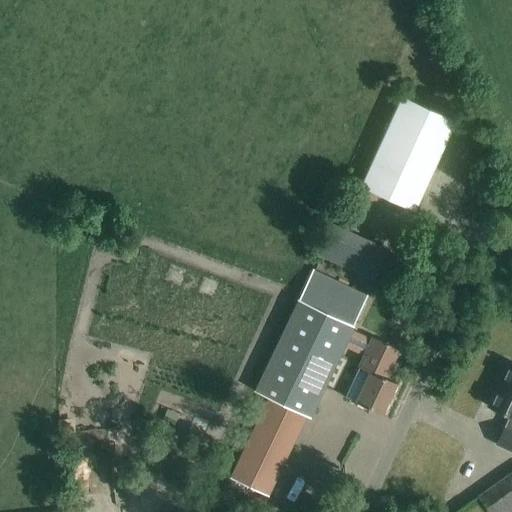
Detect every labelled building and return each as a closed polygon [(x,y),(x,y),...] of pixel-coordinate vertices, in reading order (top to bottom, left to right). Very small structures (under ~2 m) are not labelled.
[(401,95),(360,185),(413,209),(455,119),(401,95)] [(331,220),(316,251),(373,278),(388,247),(331,220)] [(230,476),(249,485),(267,494),(305,414),(309,416),(367,295),(311,269),(252,392),(268,399),(230,476)] [(345,396),(355,401),(382,413),(396,382),(381,375),(395,346),(372,336),(345,396)] [(511,363),(507,362),(487,405),(509,415),(496,443),(511,450),(511,363)] [(511,511),(511,471),(480,494),(492,511),(511,511)]
